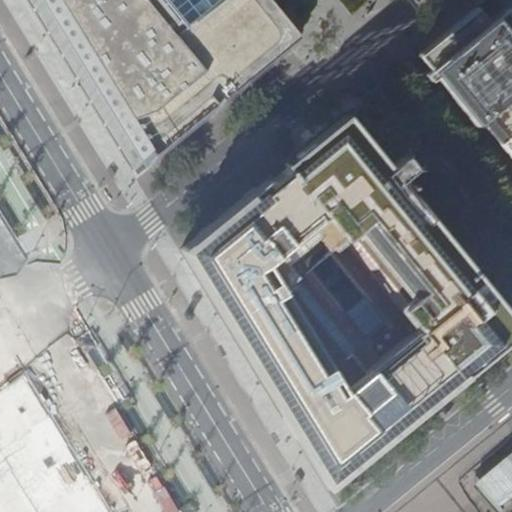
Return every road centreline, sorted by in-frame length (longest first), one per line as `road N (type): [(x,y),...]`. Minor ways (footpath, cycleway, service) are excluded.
road 1 (residential): [(109,252),(325,76),(350,66),(372,72),(511,239)]
road 2 (tertiary): [(0,250),(155,511)]
road 3 (tertiary): [(109,252),(265,511)]
road 4 (tertiary): [(0,73),(109,252)]
road 5 (residential): [(511,387),(359,511)]
